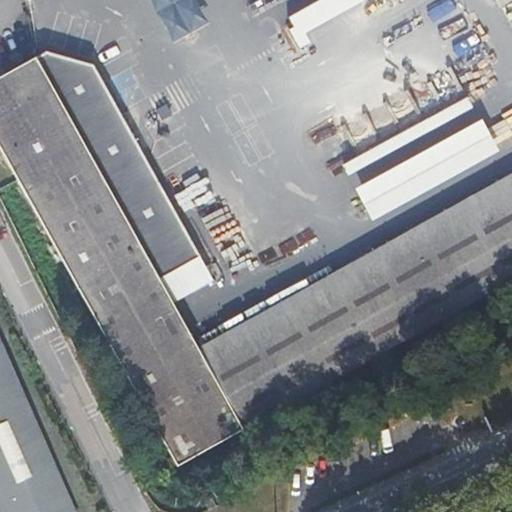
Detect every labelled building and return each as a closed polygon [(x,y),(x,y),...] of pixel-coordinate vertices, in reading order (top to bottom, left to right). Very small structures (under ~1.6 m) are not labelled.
[(193,0),(150,0),(167,42),(204,27),(193,0)] [(245,0),(251,12),(279,0),(245,0)] [(314,0),(284,16),(295,38),(369,0),(314,0)] [(511,168),(507,171),(376,246),(199,346),(160,277),(201,254),(92,63),(45,51),(0,76),(0,148),(180,463),(511,276),(511,168)] [(368,219),(500,153),(481,117),(476,119),(466,99),(340,162),(368,219)] [(70,511),(0,354),(0,511),(70,511)]
